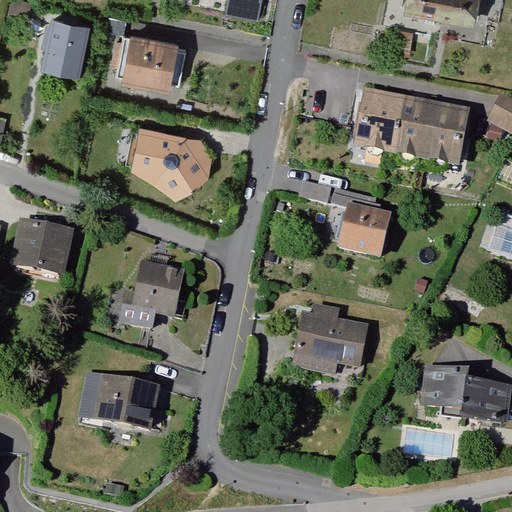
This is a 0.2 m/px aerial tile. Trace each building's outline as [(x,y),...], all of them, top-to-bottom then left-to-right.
[(410,0),(408,13),(479,27),(484,0),(410,0)] [(43,70),(81,77),(91,27),(53,20),(43,70)] [(180,44),(134,35),(124,84),(171,93),(180,44)] [(491,120),(511,131),(511,95),(506,92),(491,120)] [(474,115),(368,95),(357,153),(463,173),(474,115)] [(204,142),(142,130),(133,172),(180,202),(212,181),(216,159),(204,142)] [(396,221),(351,210),(340,256),(385,266),(396,221)] [(76,236),(23,225),(13,273),(66,285),(76,236)] [(189,276),(143,267),(136,299),(115,294),(108,326),(155,336),(158,323),(178,327),(189,276)] [(317,320),(307,318),(295,373),(340,382),(342,370),(364,374),(373,330),(342,324),(344,315),(319,310),(317,320)] [(474,379),(430,373),(424,413),(466,419),(465,426),(511,432),(511,427),(511,392),(473,388),(474,379)] [(165,393),(91,377),(81,421),(155,437),(165,393)]
